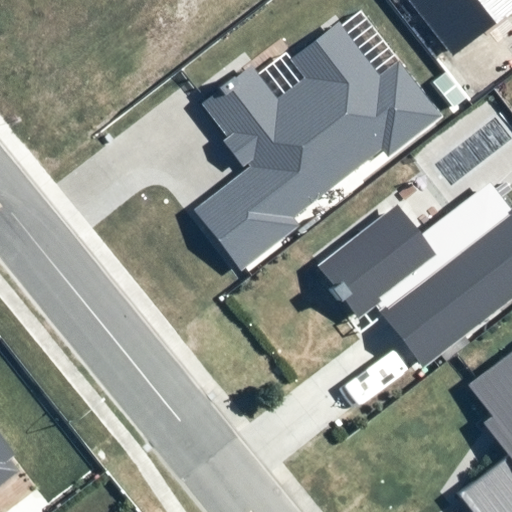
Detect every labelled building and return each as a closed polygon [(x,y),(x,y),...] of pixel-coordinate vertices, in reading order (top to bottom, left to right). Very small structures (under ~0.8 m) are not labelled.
[(511,0),(399,0),(450,64),(511,15),(511,0)] [(190,211),(240,276),(445,119),(399,60),(378,76),(339,25),(292,61),(306,79),(276,102),(250,69),(202,106),(228,140),(222,145),(242,171),(190,211)] [(377,314),(422,376),(511,304),(511,197),(503,205),(488,180),(428,231),(404,199),(312,266),(360,327),(377,314)] [(508,459),(460,496),(472,511),(511,511),(511,351),(465,387),(491,421),(483,426),(508,459)] [(0,482),(18,468),(10,458),(16,453),(0,432),(0,482)]
